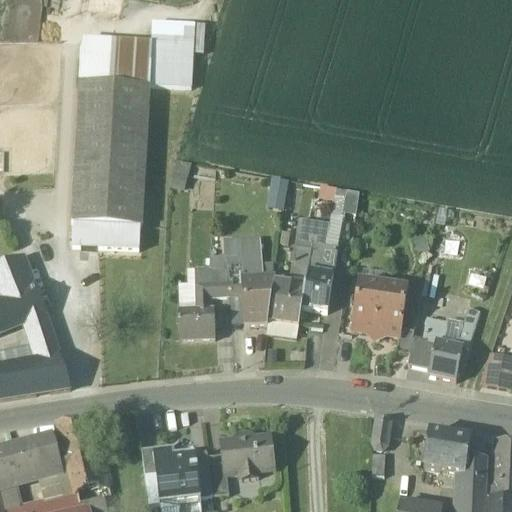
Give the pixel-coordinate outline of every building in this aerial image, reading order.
[(112,46),(81,45),(79,88),(110,89),(113,46),(112,46)] [(110,89),(79,88),(71,228),(73,228),(140,231),(142,231),(149,91),(110,89)] [(188,188),(192,167),(176,164),(172,185),(188,188)] [(284,213),(290,183),(273,180),(267,210),(284,213)] [(337,193),(333,219),(356,218),(359,197),(337,193)] [(308,274),(333,278),(338,251),(325,249),(329,228),(300,224),(296,251),(312,253),(308,274)] [(140,231),(73,228),(72,252),(139,255),(140,231)] [(260,251),(244,252),(243,243),(224,244),(225,261),(225,265),(226,265),(240,264),(243,300),(242,300),(244,329),(268,328),(268,325),(267,325),(272,296),(274,284),(272,284),(263,284),(261,269),(260,251)] [(312,253),(296,251),(291,281),(306,283),(307,274),(308,274),(312,253)] [(225,261),(210,262),(210,273),(227,274),(226,265),(225,265),(225,261)] [(23,264),(0,272),(0,304),(9,328),(26,321),(42,314),(23,264)] [(240,264),(226,265),(227,274),(229,300),(242,300),(243,300),(240,264)] [(272,268),(261,269),(263,284),(272,284),(272,268)] [(227,274),(210,273),(196,273),(196,313),(210,313),(210,302),(229,300),(227,274)] [(308,274),(307,274),(306,283),(304,293),(301,311),(327,316),(333,278),(308,274)] [(290,286),(274,284),(272,296),(268,325),(298,329),(301,311),(304,293),(289,291),(290,286)] [(383,288),(359,285),(352,333),(376,337),(383,288)] [(408,292),(383,288),(376,337),(399,340),(400,341),(402,333),(408,292)] [(0,304),(0,331),(9,328),(0,304)] [(468,312),(458,343),(469,345),(479,315),(468,312)] [(196,313),(179,314),(179,344),(215,343),(214,313),(196,313)] [(42,314),(26,321),(32,338),(48,332),(42,314)] [(447,326),(428,323),(424,344),(435,346),(435,345),(443,346),(447,326)] [(48,332),(32,338),(36,352),(41,365),(59,362),(48,332)] [(414,334),(402,333),(400,341),(399,340),(397,356),(409,358),(413,342),(414,334)] [(424,344),(413,342),(409,358),(407,369),(430,373),(435,346),(424,344)] [(443,346),(435,345),(435,346),(430,373),(428,379),(456,385),(463,351),(443,346)] [(0,373),(41,365),(36,352),(0,359),(0,373)] [(481,389),(510,394),(511,382),(511,361),(492,359),(481,389)] [(41,365),(0,373),(0,403),(70,393),(70,392),(59,362),(41,365)] [(111,501),(90,422),(59,427),(70,470),(80,508),(111,501)] [(390,425),(377,423),(373,447),(376,454),(382,454),(387,450),(390,425)] [(471,442),(429,434),(422,470),(460,478),(464,479),(468,460),(471,442)] [(254,444),(253,442),(247,437),(239,438),(235,444),(235,446),(221,447),(222,460),(225,481),(226,481),(239,480),(240,484),(258,482),(258,480),(263,473),(272,472),(269,442),(254,444)] [(511,443),(493,442),(491,482),(511,482),(511,443)] [(32,444),(0,452),(0,490),(41,479),(34,450),(32,444)] [(56,456),(54,445),(34,450),(41,479),(70,470),(65,454),(56,456)] [(194,456),(174,459),(173,451),(154,453),(157,480),(156,481),(159,504),(177,502),(178,511),(200,508),(199,503),(198,503),(195,474),(196,474),(194,456)] [(154,453),(141,455),(145,482),(156,481),(157,480),(154,453)] [(222,460),(207,462),(208,472),(212,502),(229,500),(226,481),(225,481),(222,460)] [(474,461),(468,460),(464,479),(460,478),(459,482),(468,482),(471,482),(474,461)] [(486,463),(474,461),(471,482),(486,482),(486,463)] [(196,474),(195,474),(198,503),(199,503),(212,502),(208,472),(196,474)] [(471,482),(468,482),(459,482),(458,511),(484,511),(485,501),(486,482),(471,482)] [(511,482),(491,482),(490,501),(490,503),(511,503),(511,482)] [(511,511),(511,503),(490,503),(490,501),(485,501),(484,511),(511,511)]
